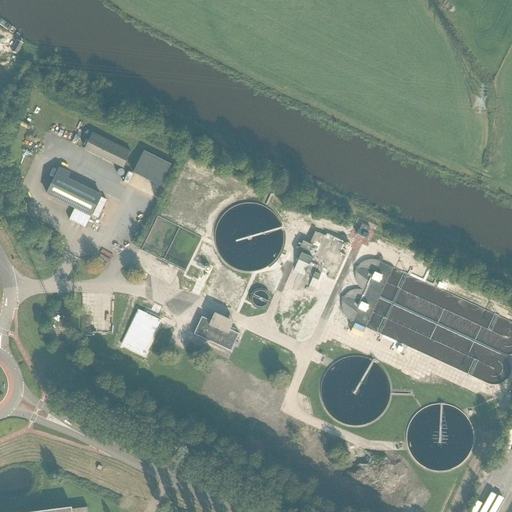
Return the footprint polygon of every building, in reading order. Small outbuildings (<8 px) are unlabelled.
[(29,30),(0,15),(0,24),(26,38),(29,30)] [(23,44),(17,40),(12,50),(8,48),(5,54),(6,54),(4,57),(1,56),(0,57),(0,66),(9,72),(15,61),(14,60),(17,54),(23,44)] [(130,151),(93,132),(85,148),(123,167),(130,151)] [(160,186),(171,165),(143,151),(133,172),(160,186)] [(47,195),(69,205),(90,216),(100,196),(67,179),(70,173),(60,168),(47,195)] [(157,255),(186,270),(202,238),(175,224),(174,228),(182,232),(180,236),(179,235),(168,256),(163,253),(166,247),(162,245),(157,255)] [(370,228),(362,224),(360,229),(368,233),(370,228)] [(326,237),(315,232),(310,244),(303,241),(300,248),(309,252),(307,256),(302,253),(298,261),(309,266),(305,274),(313,277),(312,278),(318,281),(323,269),(330,272),(327,278),(335,282),(346,256),(339,253),(344,242),(327,234),(326,237)] [(231,351),(239,334),(230,330),(233,322),(215,313),(211,321),(202,317),(194,334),(231,351)] [(258,337),(255,345),(264,348),(267,340),(258,337)] [(277,345),(274,353),(283,356),(286,349),(277,345)] [(486,488),(474,511),(511,511),(511,503),(511,504),(508,511),(500,508),(505,498),(486,488)]
